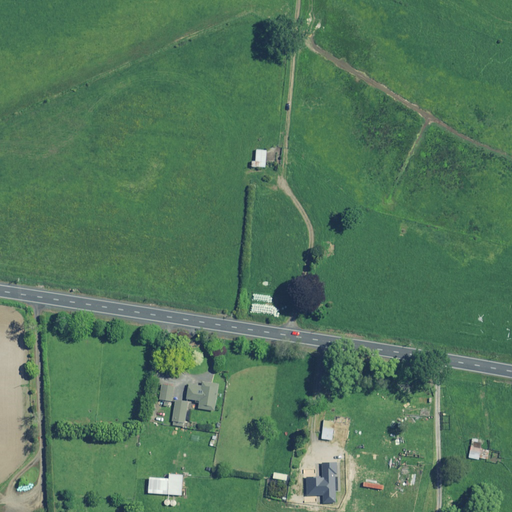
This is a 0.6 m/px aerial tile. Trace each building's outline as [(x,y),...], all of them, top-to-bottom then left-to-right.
[(266,150),(256,150),(256,161),(252,161),(252,167),(266,167),(266,150)] [(215,411),(219,384),(203,381),(202,386),(189,384),(187,398),(200,400),(199,408),(215,411)] [(174,385),(162,384),(160,399),(172,401),(174,385)] [(188,401),(176,399),(173,421),(185,423),(188,401)] [(333,440),(335,422),(324,420),(322,439),(333,440)] [(483,441),(472,439),(468,459),(478,461),(478,458),(487,460),(487,462),(498,464),(500,453),(481,449),(483,441)] [(337,474),(337,462),(323,463),(323,476),(307,477),(308,495),(324,495),(324,502),(336,502),(335,474),(337,474)] [(150,478),(149,493),(182,495),(183,475),(170,474),(169,479),(150,478)]
